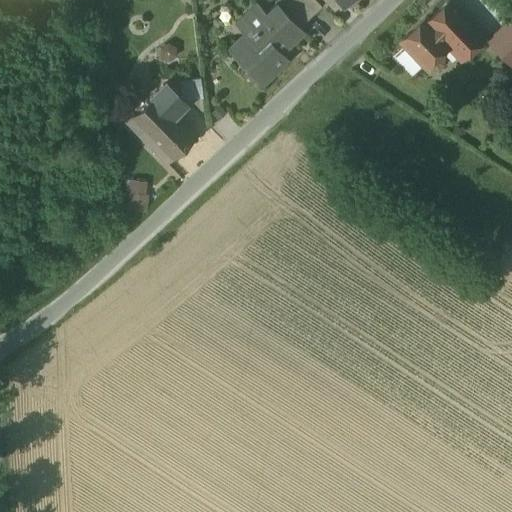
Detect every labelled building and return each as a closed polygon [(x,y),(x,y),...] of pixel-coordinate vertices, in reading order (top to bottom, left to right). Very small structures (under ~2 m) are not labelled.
[(315,0),(274,0),(274,1),(275,2),(278,5),(279,4),(294,20),(315,0)] [(341,2),(339,0),(323,0),(332,10),(341,2)] [(451,0),(448,0),(427,20),(425,17),(401,40),(425,66),(428,63),(432,67),(438,68),(443,64),(443,57),(439,53),(448,44),(460,58),(485,35),(451,0)] [(265,11),(256,1),(240,15),(252,29),(233,46),(263,78),(286,56),(279,49),(301,28),(294,20),(279,4),(278,5),(275,2),(265,11)] [(511,22),(508,21),(488,40),(511,65),(511,22)] [(182,100),(166,82),(155,93),(165,104),(166,104),(172,110),(182,100)] [(165,104),(155,93),(126,121),(166,162),(195,134),(172,110),(166,104),(165,104)] [(129,209),(150,209),(150,179),(129,178),(129,209)]
